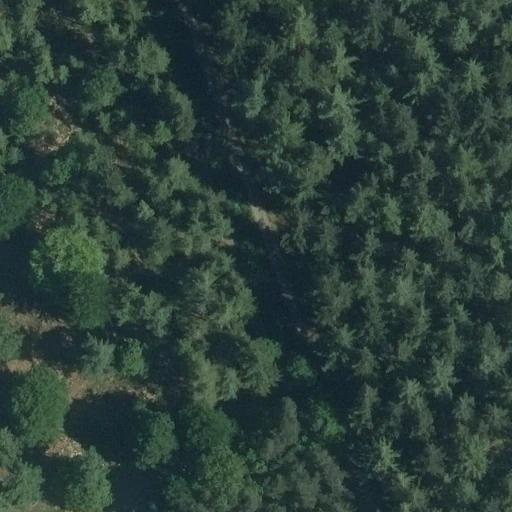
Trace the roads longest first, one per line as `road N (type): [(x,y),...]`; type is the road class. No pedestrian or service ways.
road 1 (unclassified): [(369,511),(254,194)]
road 2 (track): [(280,390),(220,418),(123,511)]
